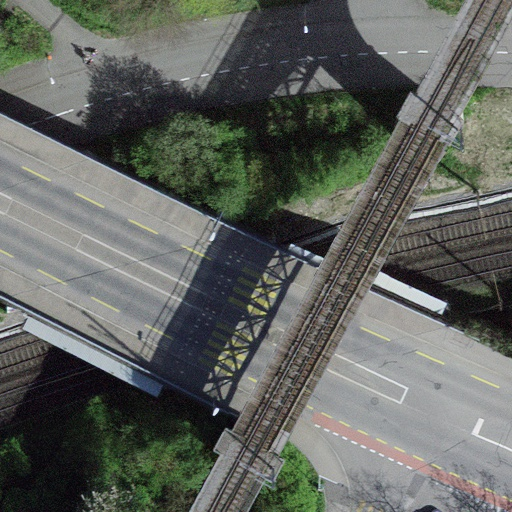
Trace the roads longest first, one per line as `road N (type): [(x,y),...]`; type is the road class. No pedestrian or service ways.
road 1 (residential): [(511,52),(302,58),(65,110),(0,141)]
road 2 (primary): [(444,421),(0,204)]
